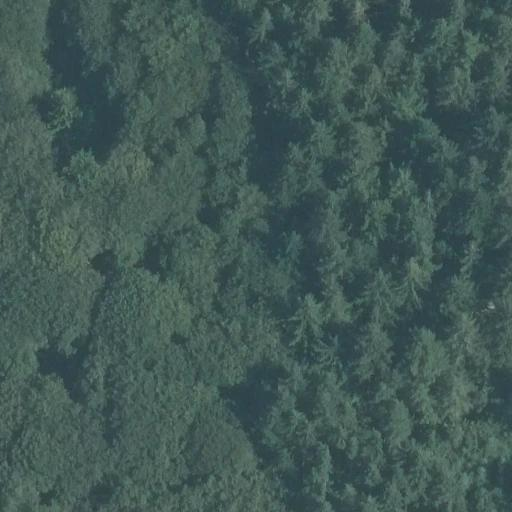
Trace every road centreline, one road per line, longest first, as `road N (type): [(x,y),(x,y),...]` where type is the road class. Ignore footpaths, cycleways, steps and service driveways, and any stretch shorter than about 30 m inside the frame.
road 1 (track): [(213,410),(80,0)]
road 2 (track): [(0,490),(305,377)]
road 3 (track): [(305,377),(511,303)]
